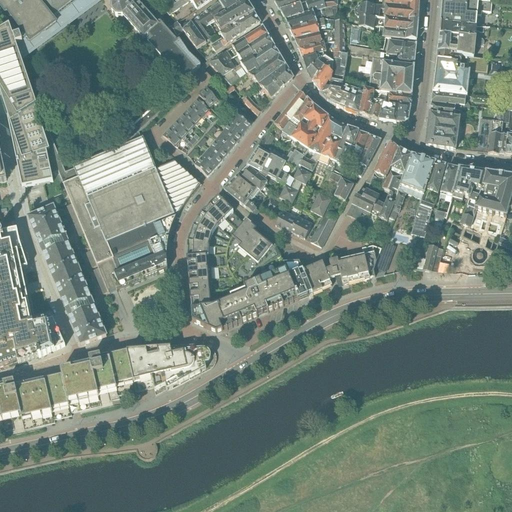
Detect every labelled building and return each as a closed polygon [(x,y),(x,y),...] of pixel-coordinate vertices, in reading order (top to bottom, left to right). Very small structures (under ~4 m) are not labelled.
[(0,0),(0,8),(5,16),(7,14),(20,31),(24,37),(20,38),(20,36),(13,38),(14,40),(12,41),(20,59),(21,58),(32,50),(38,46),(98,0),(0,0)] [(130,141),(139,133),(152,120),(185,92),(180,87),(185,83),(184,82),(197,70),(201,66),(188,55),(179,41),(178,43),(161,24),(164,21),(152,8),(148,3),(148,2),(145,0),(109,0),(113,4),(112,5),(111,12),(116,17),(123,17),(123,16),(144,39),(148,36),(147,43),(161,59),(160,66),(174,82),(174,89),(97,157),(97,158),(122,148),(124,147),(130,141)] [(165,11),(168,14),(170,16),(188,4),(186,1),(187,0),(188,0),(197,11),(209,2),(212,0),(181,0),(176,4),(165,11)] [(223,0),(219,3),(227,15),(246,3),(244,0),(223,0)] [(279,0),(274,2),(280,12),(309,2),(307,0),(279,0)] [(307,0),(309,2),(280,12),(285,22),(313,13),(325,9),(323,1),(321,1),(320,0),(307,0)] [(383,18),(385,18),(418,22),(419,1),(415,0),(384,0),(383,7),(384,7),(384,10),(383,18)] [(442,0),(442,3),(441,24),(476,27),(477,16),(481,17),(481,13),(491,14),(492,7),(492,2),(478,1),(478,0),(442,0)] [(325,9),(337,6),(337,1),(323,1),(325,9)] [(227,15),(219,3),(206,12),(214,23),(227,15)] [(221,33),(254,15),(246,3),(227,15),(214,23),(221,33)] [(355,9),(354,15),(357,18),(359,18),(358,28),(373,30),(374,24),(375,17),(379,18),(380,10),(384,10),(384,7),(383,7),(360,4),(360,7),(358,7),(355,9)] [(313,13),(285,22),(290,31),(323,21),(333,21),(336,21),(337,17),(337,6),(325,9),(313,13)] [(206,12),(193,22),(208,42),(213,39),(206,28),(214,23),(206,12)] [(260,25),(254,15),(221,33),(220,34),(223,39),(211,47),(216,54),(238,39),(240,38),(259,25),(260,25)] [(397,40),(416,42),(418,22),(385,18),(383,28),(379,28),(378,38),(397,40)] [(323,21),(290,31),(294,40),(333,30),(333,21),(323,21)] [(336,21),(333,21),(333,30),(334,42),(334,47),(344,46),(344,25),(343,22),(336,21)] [(177,23),(176,24),(171,28),(176,36),(183,31),(182,31),(177,23)] [(182,31),(183,31),(189,40),(198,33),(191,23),(182,31)] [(484,29),(476,28),(476,27),(441,24),(440,35),(475,38),(476,32),(479,32),(480,33),(483,33),(484,29)] [(357,28),(351,26),(351,27),(350,45),(355,46),(356,43),(357,43),(358,30),(357,30),(357,28)] [(0,33),(0,92),(8,118),(7,118),(22,188),(24,188),(53,182),(51,175),(58,172),(59,175),(65,173),(25,73),(22,66),(22,63),(20,59),(12,41),(14,40),(13,38),(9,28),(0,33)] [(262,28),(245,39),(243,41),(248,48),(267,36),(262,28)] [(294,40),(299,50),(323,44),(328,43),(334,42),(333,30),(294,40)] [(206,43),(198,33),(189,40),(196,50),(206,43)] [(482,39),(475,38),(440,35),(438,52),(460,55),(460,56),(461,57),(469,57),(474,58),(475,43),(476,43),(476,44),(476,45),(477,46),(479,47),(480,47),(481,47),(482,46),(483,46),(484,45),(484,43),(484,41),(483,40),(482,40),(482,39)] [(273,46),(267,36),(248,48),(254,58),(273,46)] [(254,58),(248,48),(243,41),(232,48),(242,64),(243,65),(254,58)] [(378,42),(376,49),(383,51),(385,43),(378,42)] [(414,69),(416,46),(389,42),(386,56),(394,57),(393,66),(414,69)] [(303,60),(322,54),(326,53),(323,44),(299,50),(303,60)] [(234,69),(222,77),(223,78),(231,87),(231,86),(240,81),(248,76),(249,75),(254,72),(255,73),(279,56),(273,46),(254,58),(243,65),(242,64),(236,68),(234,69)] [(344,55),(344,46),(334,47),(334,52),(335,52),(334,58),(340,60),(341,54),(344,55)] [(350,47),(349,55),(373,59),(372,62),(370,76),(371,75),(373,76),(372,80),(370,80),(369,84),(368,84),(368,89),(375,91),(376,91),(378,92),(379,93),(381,93),(384,93),(390,94),(411,97),(412,86),(413,79),(414,69),(393,66),(384,65),(385,61),(383,60),(380,60),(381,54),(381,53),(374,52),(350,47)] [(438,52),(437,61),(457,63),(460,64),(461,57),(460,56),(460,55),(438,52)] [(229,61),(230,60),(225,53),(210,64),(222,77),(234,69),(229,61)] [(307,71),(318,61),(323,57),(322,54),(303,60),(307,71)] [(332,74),(332,76),(338,77),(344,78),(344,76),(348,55),(344,55),(341,54),(340,60),(334,58),(333,61),(332,74)] [(254,72),(249,75),(259,86),(285,66),(281,59),(281,60),(279,57),(280,57),(279,56),(255,73),(254,72)] [(332,76),(332,74),(333,61),(324,56),(323,57),(318,61),(323,66),(312,82),(320,93),(331,80),(332,76)] [(436,68),(433,93),(465,97),(466,97),(469,77),(470,73),(478,74),(487,75),(489,60),(474,58),(469,57),(468,65),(461,64),(460,64),(457,63),(437,61),(436,64),(436,68)] [(318,61),(307,71),(312,82),(323,66),(318,61)] [(288,71),(285,66),(259,86),(272,101),(293,79),(288,71)] [(327,101),(337,106),(358,115),(364,88),(343,83),(331,80),(320,93),(327,101)] [(234,90),(231,86),(231,87),(225,92),(228,95),(234,90)] [(368,118),(373,101),(373,97),(375,91),(368,89),(364,88),(358,115),(368,118)] [(207,89),(199,96),(200,97),(209,108),(214,104),(215,105),(216,105),(219,103),(217,101),(207,89)] [(398,106),(410,107),(411,107),(412,97),(411,97),(390,94),(384,93),(379,93),(378,98),(373,97),(373,101),(377,102),(388,105),(398,106)] [(465,97),(433,93),(431,102),(464,107),(464,106),(465,97)] [(274,126),(269,134),(275,138),(278,141),(282,134),(283,133),(293,120),(307,101),(300,94),(291,104),(280,118),(274,126)] [(249,97),(243,102),(247,105),(251,110),(256,114),(256,115),(258,116),(258,117),(263,112),(256,105),(249,97)] [(190,107),(202,118),(204,120),(207,118),(204,116),(209,111),(198,100),(190,107)] [(506,100),(499,100),(498,110),(504,110),(505,111),(506,100)] [(283,133),(282,134),(283,135),(281,137),(282,140),(287,143),(290,143),(292,140),(292,141),(301,129),(311,110),(313,107),(307,101),(293,120),(283,133)] [(388,105),(377,102),(373,101),(368,118),(379,121),(396,124),(398,106),(388,105)] [(464,107),(431,102),(430,115),(454,119),(455,110),(461,111),(462,108),(469,109),(469,106),(464,106),(464,107)] [(410,107),(398,106),(396,124),(405,124),(408,122),(410,107)] [(184,115),(195,126),(198,128),(200,125),(198,123),(202,118),(190,107),(184,115)] [(308,152),(328,119),(313,107),(311,110),(301,129),(292,141),(300,146),(295,153),(304,159),(308,152)] [(245,117),(235,110),(232,113),(236,116),(243,120),(245,117)] [(497,110),(496,122),(502,122),(502,123),(503,123),(504,110),(498,110),(497,110)] [(193,133),(191,131),(195,126),(184,115),(177,122),(188,133),(191,135),(193,133)] [(457,135),(459,119),(454,119),(430,115),(427,136),(426,147),(455,151),(457,135)] [(250,126),(243,120),(236,116),(223,133),(209,150),(194,166),(207,178),(222,162),(237,144),(250,126)] [(216,123),(218,124),(219,126),(226,118),(223,116),(216,123)] [(330,162),(336,151),(334,150),(337,145),(333,142),(334,140),(340,144),(347,130),(337,125),(328,119),(308,152),(315,155),(310,162),(304,159),(299,166),(312,173),(316,166),(318,162),(328,167),(330,162)] [(488,155),(492,122),(480,120),(477,153),(488,155)] [(502,122),(496,122),(492,121),(492,122),(488,155),(498,156),(498,155),(500,135),(502,123),(502,122)] [(177,122),(170,129),(182,140),(184,142),(186,140),(184,138),(188,133),(177,122)] [(213,127),(206,134),(210,137),(216,130),(213,127)] [(177,145),(182,140),(170,129),(163,137),(175,148),(175,147),(177,149),(179,146),(177,145)] [(336,151),(330,162),(326,171),(331,174),(332,174),(332,173),(335,167),(334,165),(335,164),(344,168),(349,159),(359,134),(347,130),(340,144),(334,140),(333,142),(337,145),(334,150),(336,151)] [(65,173),(59,175),(70,201),(70,202),(71,205),(97,267),(100,275),(101,278),(103,281),(104,284),(107,293),(108,293),(109,296),(117,292),(112,280),(119,277),(118,276),(156,260),(150,246),(159,242),(153,228),(174,219),(174,215),(178,215),(185,205),(192,195),(200,186),(195,182),(174,163),(156,171),(150,157),(143,140),(142,140),(139,133),(130,141),(124,147),(122,148),(97,158),(74,168),(74,169),(65,173)] [(269,134),(261,146),(267,150),(275,138),(269,134)] [(349,159),(358,163),(369,137),(368,136),(359,134),(349,159)] [(505,156),(507,135),(500,135),(498,155),(505,156)] [(369,137),(358,163),(367,168),(372,159),(381,141),(369,137)] [(203,138),(197,145),(200,148),(207,141),(203,138)] [(388,145),(381,159),(393,164),(399,150),(389,144),(388,145)] [(187,151),(190,148),(187,145),(183,149),(182,152),(186,154),(187,151)] [(187,157),(191,159),(197,152),(194,149),(187,157)] [(258,149),(247,168),(268,178),(270,179),(274,181),(276,182),(275,183),(278,184),(285,188),(286,188),(290,179),(299,166),(304,159),(295,153),(293,155),(289,153),(285,160),(271,152),(270,155),(258,149)] [(397,192),(400,187),(412,157),(399,150),(393,164),(391,169),(390,171),(386,180),(382,189),(390,193),(384,206),(378,218),(387,222),(389,219),(388,219),(399,192),(397,192)] [(404,176),(400,187),(408,190),(424,196),(435,164),(421,160),(412,157),(404,176)] [(391,169),(393,164),(381,159),(374,174),(386,180),(390,171),(391,169)] [(353,173),(352,174),(360,178),(361,178),(366,168),(367,168),(358,163),(353,173)] [(435,164),(424,196),(426,197),(428,191),(438,194),(445,166),(435,164)] [(452,193),(459,169),(448,167),(440,195),(446,196),(445,200),(452,201),(454,194),(452,193)] [(265,182),(268,178),(247,168),(234,181),(259,201),(264,196),(266,198),(271,192),(265,187),(267,184),(265,182)] [(459,169),(452,193),(454,194),(464,196),(469,198),(472,189),(481,191),(486,174),(474,172),(471,171),(459,169)] [(290,179),(286,188),(285,188),(279,200),(292,206),(298,194),(297,194),(302,185),(306,187),(311,176),(298,170),(293,181),(290,179)] [(331,174),(329,180),(338,184),(341,179),(342,177),(332,173),(332,174),(331,174)] [(481,191),(477,208),(489,212),(488,214),(497,217),(498,214),(506,216),(508,211),(511,195),(511,177),(504,177),(486,174),(481,191)] [(338,188),(334,197),(345,203),(354,186),(351,185),(342,180),(341,179),(338,184),(337,187),(338,188)] [(234,181),(224,191),(255,217),(259,212),(254,208),(259,201),(234,181)] [(469,198),(460,225),(464,226),(466,227),(470,228),(470,227),(473,218),(470,217),(473,207),(477,208),(481,191),(472,189),(469,198)] [(374,206),(371,214),(378,218),(384,206),(376,202),(379,197),(366,190),(364,195),(363,198),(365,199),(364,201),(374,206)] [(406,195),(399,192),(388,219),(389,219),(395,222),(397,214),(398,215),(406,195)] [(365,199),(363,198),(364,195),(358,193),(352,205),(357,207),(352,218),(357,221),(361,213),(369,217),(370,214),(371,214),(374,206),(364,201),(365,199)] [(310,213),(322,219),(331,202),(319,196),(310,213)] [(223,202),(218,198),(214,202),(214,203),(210,207),(220,216),(225,221),(233,213),(228,208),(223,202)] [(275,201),(270,198),(263,209),(269,212),(275,201)] [(275,216),(281,204),(275,201),(269,212),(275,216)] [(432,213),(433,208),(423,205),(419,204),(418,208),(415,219),(412,236),(425,239),(428,229),(430,220),(432,213)] [(346,216),(352,218),(357,207),(352,205),(346,216)] [(225,221),(220,216),(210,207),(206,211),(205,210),(201,214),(218,228),(225,221)] [(107,337),(53,208),(28,219),(81,346),(107,337)] [(258,265),(248,257),(239,249),(238,249),(241,245),(232,238),(244,224),(233,213),(228,208),(220,216),(212,224),(206,234),(202,244),(201,258),(204,282),(206,309),(202,309),(210,331),(216,334),(222,331),(226,330),(227,331),(228,330),(228,329),(231,328),(232,329),(233,328),(232,327),(236,326),(236,327),(238,326),(237,325),(241,324),(241,325),(242,324),(242,323),(246,322),(246,323),(248,322),(247,321),(251,319),(251,320),(253,320),(252,319),(256,317),(257,318),(258,318),(257,317),(267,313),(268,314),(269,313),(268,312),(277,309),(278,310),(279,309),(279,308),(282,307),(283,307),(284,307),(284,306),(287,305),(288,305),(289,305),(288,304),(292,303),(293,303),(294,303),(293,302),(297,300),(297,301),(298,301),(286,271),(283,263),(280,255),(276,246),(274,244),(272,247),(272,248),(258,265)] [(335,222),(338,216),(327,210),(324,216),(335,222)] [(436,223),(434,231),(440,233),(442,224),(444,220),(444,219),(446,219),(448,215),(437,212),(436,214),(434,221),(434,222),(436,223)] [(281,216),(280,219),(275,227),(290,235),(291,233),(297,219),(284,213),(282,216),(281,216)] [(218,228),(201,214),(198,219),(198,220),(193,228),(212,237),(218,228)] [(332,228),(335,222),(324,216),(321,222),(332,228)] [(305,240),(311,229),(310,229),(312,225),(298,218),(297,219),(291,233),(305,240)] [(119,277),(112,280),(117,292),(118,291),(124,289),(168,271),(167,256),(169,239),(176,219),(174,219),(153,228),(159,242),(150,246),(156,260),(118,276),(119,277)] [(244,224),(232,238),(241,245),(238,249),(239,249),(256,229),(251,225),(246,220),(243,224),(244,224)] [(330,233),(332,228),(321,222),(318,227),(330,233)] [(327,238),(330,233),(318,227),(316,232),(322,235),(327,238)] [(212,237),(193,228),(190,238),(188,243),(209,247),(212,237)] [(248,257),(263,239),(254,232),(256,230),(256,229),(239,249),(248,257)] [(0,367),(16,363),(17,362),(18,364),(18,365),(30,362),(37,359),(38,359),(65,347),(53,320),(33,325),(25,289),(21,269),(28,268),(21,247),(20,243),(17,230),(3,233),(2,231),(0,231),(0,367)] [(316,232),(311,243),(310,243),(316,246),(322,235),(316,232)] [(327,238),(322,235),(316,246),(322,249),(327,238)] [(500,238),(499,243),(506,246),(508,241),(500,238)] [(263,239),(248,257),(258,265),(272,248),(272,247),(263,239)] [(451,241),(443,261),(455,265),(462,246),(451,241)] [(188,243),(187,249),(188,249),(187,259),(211,257),(209,257),(209,247),(188,243)] [(323,264),(303,272),(306,278),(312,294),(313,295),(314,294),(328,288),(332,287),(331,284),(330,281),(332,280),(335,279),(336,282),(342,281),(343,286),(348,285),(351,284),(355,283),(363,281),(367,280),(370,280),(372,279),(375,279),(374,273),(374,272),(376,263),(376,261),(377,261),(381,250),(372,247),(362,249),(363,256),(348,260),(338,262),(338,261),(329,263),(330,266),(331,269),(328,270),(326,272),(325,270),(324,268),(323,264)] [(431,273),(435,256),(437,249),(430,247),(426,260),(420,259),(417,271),(431,273)] [(435,256),(431,273),(438,274),(441,258),(435,256)] [(211,257),(187,259),(187,265),(188,265),(188,271),(212,269),(211,257)] [(303,272),(299,262),(283,263),(286,271),(289,277),(298,301),(308,297),(308,296),(312,294),(306,278),(303,272)] [(213,281),(212,269),(188,271),(188,277),(189,277),(189,283),(204,282),(213,281)] [(213,281),(204,282),(189,283),(189,289),(190,289),(190,295),(214,293),(213,281)] [(210,294),(214,294),(214,293),(190,295),(190,301),(191,301),(192,310),(191,310),(191,311),(211,309),(210,294)] [(210,370),(212,369),(213,368),(214,366),(215,365),(216,363),(216,361),(216,359),(216,357),(216,356),(215,354),(214,352),(213,351),(211,349),(210,348),(208,347),(206,347),(204,347),(203,347),(127,353),(136,393),(154,389),(155,397),(172,388),(172,390),(209,371),(210,370)] [(3,385),(3,387),(0,387),(0,433),(5,432),(6,438),(45,429),(44,426),(55,424),(54,421),(72,417),(71,414),(80,412),(81,415),(121,405),(119,397),(136,393),(127,353),(109,357),(110,360),(101,362),(100,357),(89,360),(90,365),(71,368),(61,371),(62,377),(15,387),(14,383),(3,385)]
